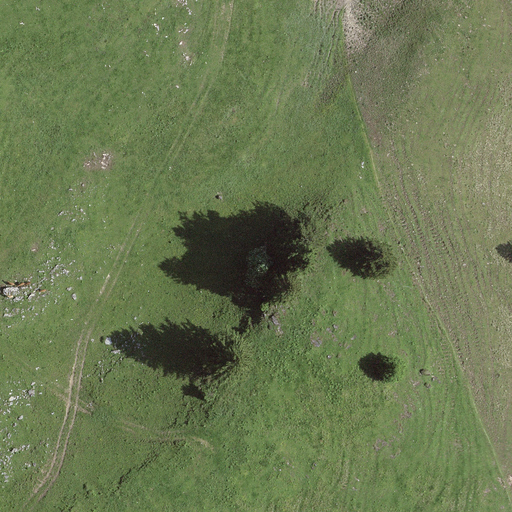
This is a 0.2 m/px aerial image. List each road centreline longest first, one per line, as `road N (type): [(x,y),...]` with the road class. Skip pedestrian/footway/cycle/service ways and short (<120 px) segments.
road 1 (track): [(0,348),(39,381),(127,428),(198,435),(220,455),(205,490),(168,511)]
road 2 (track): [(162,0),(99,69),(61,168),(0,260)]
